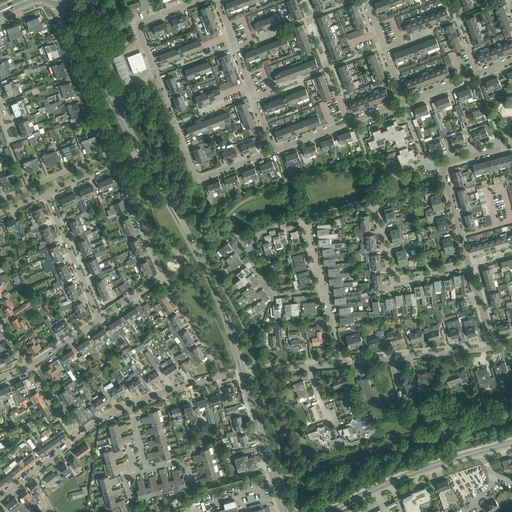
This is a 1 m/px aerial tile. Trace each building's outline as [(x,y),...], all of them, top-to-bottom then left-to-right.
[(132,14),(140,11),(149,8),(146,1),(145,0),(139,0),(141,3),(138,4),(137,4),(136,3),(129,5),(130,8),(132,13),(132,14)] [(242,6),(239,0),(234,0),(233,1),(236,9),(242,6)] [(324,4),(327,3),(326,0),(323,1),(316,4),(315,4),(317,10),(325,7),(324,4)] [(390,7),(387,0),(382,0),(381,1),(384,9),(390,7)] [(471,0),(463,3),(466,9),(474,6),(471,0)] [(233,1),(227,3),(230,11),(236,9),(233,1)] [(381,1),(375,3),(378,11),(384,9),(381,1)] [(359,9),(356,3),(348,6),(350,12),(359,9)] [(300,10),(297,4),(289,7),(292,13),(300,10)] [(505,11),(503,5),(495,8),(497,14),(505,11)] [(211,12),(209,6),(201,9),(203,15),(211,12)] [(361,15),(359,9),(350,12),(352,18),(361,15)] [(446,9),(441,10),(440,11),(443,19),(449,17),(446,9)] [(288,14),(291,20),(302,16),(300,10),(292,13),(288,14)] [(443,19),(440,11),(434,13),(437,21),(443,19)] [(508,17),(505,11),(497,14),(499,20),(508,17)] [(213,18),(211,12),(203,15),(205,21),(213,18)] [(437,21),(434,13),(428,15),(431,24),(437,21)] [(281,22),(278,14),(272,16),(275,24),(281,22)] [(185,17),(184,15),(178,17),(181,25),(185,23),(186,26),(191,24),(188,16),(185,17)] [(320,24),(328,21),(326,15),(318,18),(320,24)] [(363,21),(361,15),(352,18),(355,24),(363,21)] [(431,24),(428,15),(422,18),(426,26),(431,24)] [(40,16),(38,17),(33,19),(36,29),(37,32),(43,30),(47,28),(45,21),(41,23),(40,21),(42,20),(40,16)] [(275,24),(272,16),(267,18),(270,26),(275,24)] [(468,25),(477,22),(475,16),(466,19),(468,25)] [(171,20),(172,21),(172,22),(169,23),(172,31),(177,30),(176,27),(181,25),(178,17),(171,20)] [(510,23),(508,17),(499,20),(501,26),(508,23),(510,23)] [(216,24),(213,18),(205,21),(208,27),(216,24)] [(270,26),(267,18),(261,21),(264,29),(270,26)] [(426,26),(422,18),(417,20),(420,28),(426,26)] [(27,21),(27,23),(29,27),(28,28),(29,32),(36,29),(33,19),(27,21)] [(420,28),(417,20),(411,22),(414,30),(420,28)] [(261,21),(255,23),(256,26),(257,28),(258,31),(259,32),(262,30),(262,29),(264,29),(261,21)] [(331,27),(328,21),(320,24),(322,30),(331,27)] [(365,27),(363,21),(355,24),(357,30),(360,29),(363,28),(365,27)] [(166,24),(165,22),(159,25),(162,32),(167,30),(168,33),(172,31),(169,23),(166,24)] [(414,30),(411,22),(405,24),(405,26),(406,28),(408,33),(414,30)] [(479,28),(477,22),(468,25),(471,31),(479,28)] [(511,28),(510,23),(508,23),(501,26),(504,32),(511,29),(511,28)] [(19,24),(13,27),(15,32),(16,35),(23,33),(22,30),(21,30),(19,24)] [(218,30),(216,24),(208,27),(210,33),(211,33),(214,32),(217,31),(218,30)] [(453,24),(452,24),(445,27),(447,33),(455,30),(453,24)] [(153,27),(154,29),(151,30),(154,38),(158,37),(157,34),(162,32),(159,25),(153,27)] [(305,31),(302,25),(294,28),(297,34),(305,31)] [(8,35),(8,36),(12,45),(19,42),(16,35),(15,32),(13,27),(7,29),(9,34),(8,35)] [(333,32),(331,27),(322,30),(324,36),(333,32)] [(481,34),(479,28),(471,31),(473,37),(481,34)] [(458,36),(455,30),(447,33),(449,39),(458,36)] [(307,37),(305,31),(297,34),(299,39),(307,37)] [(335,38),(333,32),(324,36),(327,42),(335,38)] [(473,37),(475,43),(484,40),(481,34),(473,37)] [(460,42),(458,36),(449,39),(451,45),(460,42)] [(289,45),(286,37),(280,39),(283,47),(289,45)] [(309,42),(307,37),(299,39),(301,45),(308,43),(309,42)] [(337,44),(335,38),(327,42),(329,47),(337,44)] [(439,46),(436,38),(430,40),(433,48),(439,46)] [(283,47),(280,39),(275,42),(278,50),(283,47)] [(202,48),(199,40),(194,42),(197,50),(202,48)] [(433,48),(430,40),(424,42),(427,51),(433,48)] [(197,50),(194,42),(188,44),(190,51),(191,52),(197,50)] [(278,50),(275,42),(269,44),(272,52),(278,50)] [(309,42),(308,43),(301,45),(303,51),(307,50),(311,48),(309,42)] [(427,51),(424,42),(418,44),(421,53),(427,51)] [(460,42),(451,45),(454,51),(462,48),(460,42)] [(45,45),(41,47),(42,50),(44,54),(56,49),(54,43),(53,43),(50,45),(49,44),(48,44),(45,45)] [(510,52),(507,43),(501,45),(504,54),(510,52)] [(191,52),(190,51),(188,44),(182,46),(185,54),(191,52)] [(272,52),(269,44),(263,46),(266,54),(272,52)] [(339,50),(337,44),(329,47),(331,53),(339,50)] [(421,53),(418,44),(412,47),(415,55),(421,53)] [(504,54),(501,45),(495,48),(499,56),(504,54)] [(179,56),(185,54),(182,46),(176,48),(179,56)] [(266,54),(263,46),(257,48),(260,56),(266,54)] [(31,47),(28,48),(24,50),(25,53),(27,57),(30,56),(28,52),(32,50),(31,47)] [(415,55),(412,47),(406,49),(409,57),(415,55)] [(179,56),(176,48),(170,51),(173,59),(179,56)] [(260,56),(257,48),(251,50),(254,58),(260,56)] [(499,56),(495,48),(489,50),(493,58),(499,56)] [(44,54),(42,54),(43,57),(44,56),(46,61),(53,58),(54,58),(53,57),(59,55),(56,49),(44,54)] [(409,57),(406,49),(400,51),(403,60),(409,57)] [(251,50),(245,53),(248,61),(254,58),(251,50)] [(331,53),(333,59),(342,56),(339,50),(331,53)] [(493,58),(489,50),(484,52),(487,60),(493,58)] [(173,59),(170,51),(165,53),(168,61),(173,59)] [(400,51),(394,53),(397,62),(403,60),(400,51)] [(133,73),(145,69),(146,68),(140,52),(127,57),(129,61),(133,70),(132,70),(133,73)] [(487,60),(484,52),(477,54),(481,63),(487,60)] [(168,61),(165,53),(159,55),(162,63),(168,61)] [(222,53),(215,56),(216,59),(219,58),(221,64),(229,60),(227,54),(223,56),(222,53)] [(378,60),(375,54),(367,57),(369,63),(378,60)] [(121,55),(112,58),(123,86),(131,83),(121,55)] [(315,59),(311,61),(309,61),(312,69),(318,67),(315,59)] [(2,62),(0,62),(0,70),(13,65),(12,63),(7,64),(6,60),(2,61),(2,62)] [(232,67),(229,60),(221,64),(224,70),(232,67)] [(380,65),(378,60),(369,63),(372,69),(380,65)] [(211,69),(208,61),(202,64),(205,72),(211,69)] [(312,69),(309,61),(304,63),(307,71),(312,69)] [(56,65),(56,64),(48,67),(51,73),(59,70),(64,69),(62,63),(56,65)] [(307,71),(304,63),(298,65),(301,73),(307,71)] [(205,72),(202,64),(196,66),(199,74),(205,72)] [(341,74),(349,71),(347,64),(339,68),(341,74)] [(0,73),(1,76),(3,76),(7,74),(7,75),(8,75),(11,74),(9,70),(14,68),(13,65),(0,70),(0,73)] [(301,73),(298,65),(292,68),(295,76),(301,73)] [(382,71),(380,65),(372,69),(374,75),(381,72),(382,71)] [(199,74),(196,66),(191,68),(194,76),(199,74)] [(448,70),(447,67),(447,66),(441,69),(444,77),(450,75),(448,70)] [(234,73),(232,67),(224,70),(226,76),(234,73)] [(194,76),(191,68),(185,70),(188,78),(194,76)] [(295,76),(292,68),(286,70),(289,78),(295,76)] [(51,73),(52,76),(56,75),(57,79),(61,78),(61,77),(66,75),(64,69),(59,70),(51,73)] [(444,77),(441,69),(435,71),(438,79),(444,77)] [(289,78),(286,70),(280,72),(283,80),(289,78)] [(351,76),(349,71),(341,74),(343,79),(351,76)] [(382,71),(381,72),(374,75),(376,81),(385,77),(382,71)] [(438,79),(435,71),(429,73),(432,81),(438,79)] [(175,72),(167,75),(169,78),(166,79),(169,86),(176,83),(174,78),(177,77),(175,72)] [(280,72),(274,74),(275,76),(276,79),(277,82),(283,80),(280,72)] [(236,79),(234,73),(226,76),(228,82),(230,81),(233,80),(236,79)] [(432,81),(429,73),(423,75),(425,82),(426,84),(432,81)] [(325,81),(323,75),(315,78),(317,84),(325,81)] [(426,84),(425,82),(423,75),(417,78),(420,86),(426,84)] [(353,82),(351,76),(343,79),(345,85),(353,82)] [(501,86),(498,77),(492,79),(495,88),(496,90),(501,88),(501,86)] [(414,88),(420,86),(417,78),(411,80),(414,88)] [(492,79),(486,82),(489,90),(495,88),(492,79)] [(13,80),(9,81),(10,82),(4,84),(6,90),(18,86),(20,85),(19,82),(14,84),(13,80)] [(411,80),(410,80),(405,82),(408,90),(414,88),(411,80)] [(328,86),(325,81),(317,84),(320,89),(328,86)] [(60,85),(55,87),(57,91),(58,90),(59,93),(71,88),(69,83),(67,83),(67,82),(60,85)] [(345,85),(348,91),(356,88),(353,82),(345,85)] [(169,86),(171,92),(173,91),(174,94),(182,91),(181,86),(178,87),(176,83),(169,86)] [(9,96),(11,95),(14,94),(15,95),(18,94),(20,93),(18,86),(6,90),(9,96)] [(41,92),(47,90),(46,86),(39,89),(41,95),(42,94),(41,92)] [(330,92),(328,86),(320,89),(322,95),(330,92)] [(71,88),(59,93),(60,95),(58,96),(60,101),(61,100),(65,99),(71,97),(70,96),(74,94),(71,88)] [(221,96),(220,91),(218,88),(212,90),(215,98),(221,96)] [(470,88),(464,90),(467,98),(468,98),(472,96),(474,99),(476,98),(474,91),(472,92),(470,88)] [(309,97),(306,89),(300,91),(303,99),(309,97)] [(389,98),(386,89),(379,92),(383,100),(389,98)] [(210,101),(215,98),(212,90),(207,92),(210,101)] [(462,102),(462,104),(469,101),(468,98),(467,98),(464,90),(458,92),(460,98),(458,99),(460,103),(462,102)] [(493,94),(489,96),(486,90),(483,91),(487,101),(495,99),(493,94)] [(173,100),(175,105),(186,100),(187,100),(184,96),(182,91),(174,94),(176,97),(173,98),(174,99),(173,100)] [(303,99),(300,91),(294,93),(297,101),(303,99)] [(204,103),(210,101),(207,92),(201,95),(204,103)] [(330,92),(322,95),(324,101),(332,98),(330,92)] [(383,100),(379,92),(374,94),(377,102),(383,100)] [(297,101),(294,93),(288,95),(291,103),(297,101)] [(367,94),(361,96),(362,98),(364,105),(365,107),(371,104),(370,103),(368,96),(367,94)] [(377,102),(374,94),(368,96),(371,104),(377,102)] [(204,103),(201,95),(195,97),(198,105),(204,103)] [(291,103),(288,95),(282,98),(285,105),(291,103)] [(451,104),(448,96),(442,98),(445,107),(451,104)] [(24,98),(17,101),(17,102),(11,104),(14,110),(23,107),(22,104),(25,103),(24,98)] [(285,105),(282,98),(277,100),(280,108),(285,105)] [(365,107),(364,105),(362,98),(356,101),(359,109),(365,107)] [(442,98),(436,101),(439,106),(434,108),(436,114),(440,124),(442,123),(440,119),(443,118),(441,112),(444,111),(442,108),(445,107),(442,98)] [(186,100),(175,105),(177,109),(178,111),(179,110),(180,110),(181,113),(190,110),(186,100)] [(280,108),(277,100),(271,102),(274,110),(280,108)] [(359,109),(356,101),(350,103),(353,111),(359,109)] [(66,103),(57,106),(58,108),(59,110),(63,108),(65,113),(69,112),(78,108),(79,108),(77,102),(75,103),(73,104),(73,103),(67,105),(66,103)] [(247,108),(245,102),(237,105),(239,111),(247,108)] [(271,102),(265,104),(268,112),(274,110),(271,102)] [(428,109),(427,104),(420,107),(423,115),(430,112),(428,109)] [(16,116),(18,115),(22,114),(22,115),(26,114),(25,111),(28,110),(26,105),(23,107),(14,110),(16,116)] [(414,109),(416,113),(414,114),(417,121),(422,119),(420,116),(423,115),(420,107),(414,109)] [(78,108),(69,112),(72,119),(70,119),(71,122),(79,119),(78,115),(81,114),(79,108),(78,108)] [(250,114),(247,108),(239,111),(242,117),(250,114)] [(230,120),(227,112),(221,114),(224,122),(230,120)] [(28,119),(26,120),(18,123),(21,130),(33,125),(32,122),(31,119),(35,118),(33,114),(27,117),(28,119)] [(224,122),(221,114),(215,117),(218,125),(224,122)] [(252,120),(250,114),(242,117),(244,123),(250,120),(252,120)] [(318,115),(312,118),(315,126),(321,123),(320,120),(319,117),(318,115)] [(218,125),(215,117),(209,119),(212,127),(218,125)] [(315,126),(312,118),(306,120),(309,128),(315,126)] [(79,119),(71,122),(72,125),(74,130),(77,129),(75,124),(81,122),(80,119),(79,119)] [(212,127),(209,119),(204,121),(207,129),(212,127)] [(252,120),(250,120),(244,123),(246,129),(254,126),(252,120)] [(309,128),(306,120),(300,122),(303,130),(309,128)] [(207,129),(204,121),(198,123),(201,131),(207,129)] [(396,121),(393,122),(394,124),(396,129),(395,131),(397,132),(398,130),(404,128),(406,127),(405,124),(400,126),(398,125),(396,121)] [(303,130),(300,122),(294,125),(297,133),(303,130)] [(481,125),(482,128),(479,129),(482,138),(488,135),(486,130),(488,129),(488,130),(491,129),(489,122),(481,125)] [(201,131),(198,123),(192,125),(195,133),(201,131)] [(33,125),(21,130),(24,137),(26,136),(27,139),(28,138),(32,137),(35,136),(41,134),(44,133),(43,128),(39,129),(37,124),(33,125)] [(394,124),(387,126),(388,129),(385,131),(386,135),(395,131),(396,129),(394,124)] [(192,125),(186,128),(189,136),(195,133),(192,125)] [(297,133),(294,125),(288,127),(291,135),(297,133)] [(291,135),(288,127),(282,129),(285,137),(291,135)] [(471,132),(472,136),(475,136),(476,140),(482,138),(479,129),(476,130),(475,127),(470,129),(471,132)] [(407,135),(404,128),(398,130),(397,132),(401,141),(405,140),(403,136),(407,135)] [(282,129),(280,130),(275,132),(278,140),(285,137),(282,129)] [(380,129),(373,132),(375,137),(377,138),(386,135),(385,131),(381,132),(380,129)] [(371,136),(370,137),(365,139),(366,142),(368,141),(374,139),(376,140),(377,138),(375,137),(373,132),(372,130),(369,131),(371,136)] [(459,131),(455,132),(456,135),(459,144),(466,141),(463,135),(465,134),(463,130),(459,131)] [(355,134),(352,135),(350,131),(344,133),(348,141),(351,140),(352,142),(357,140),(355,134)] [(401,141),(397,132),(395,131),(386,135),(388,139),(391,138),(391,139),(394,140),(395,140),(396,143),(401,141)] [(344,133),(338,136),(340,140),(337,141),(339,147),(345,145),(344,143),(348,141),(344,133)] [(447,135),(450,141),(451,140),(454,146),(459,144),(456,135),(453,137),(452,133),(447,135)] [(83,137),(84,140),(81,141),(82,145),(83,144),(85,150),(91,148),(90,145),(88,139),(87,135),(83,137)] [(388,139),(386,135),(377,138),(376,140),(378,146),(386,143),(384,140),(388,139)] [(436,148),(437,150),(443,148),(442,146),(442,144),(444,143),(442,139),(441,137),(441,135),(436,137),(433,138),(433,139),(434,142),(436,148)] [(95,136),(88,139),(90,145),(91,148),(97,145),(95,140),(96,140),(95,136)] [(251,141),(247,143),(250,151),(256,148),(255,146),(258,145),(255,137),(250,138),(251,141)] [(74,138),(66,141),(67,143),(72,155),(78,153),(76,147),(77,147),(74,138)] [(334,142),(333,138),(327,140),(330,148),(333,147),(334,149),(339,147),(337,141),(334,142)] [(374,139),(368,141),(371,149),(378,146),(376,140),(374,139)] [(398,147),(399,150),(398,150),(398,151),(399,150),(403,149),(407,147),(408,147),(407,143),(406,143),(405,140),(406,140),(406,139),(405,140),(401,141),(396,143),(395,143),(397,147),(398,147)] [(425,142),(425,140),(421,142),(424,148),(429,147),(431,152),(437,150),(436,148),(434,142),(433,139),(425,142)] [(327,140),(321,142),(322,146),(320,147),(322,153),(327,151),(327,149),(330,148),(327,140)] [(20,141),(17,143),(12,144),(15,152),(23,149),(20,141)] [(247,143),(242,145),(241,142),(236,144),(239,152),(242,151),(243,153),(250,151),(247,143)] [(72,155),(67,143),(60,145),(61,149),(62,151),(63,152),(64,152),(66,157),(72,155)] [(202,143),(194,146),(195,149),(193,150),(195,156),(203,153),(201,149),(204,148),(202,143)] [(232,146),(233,148),(228,150),(231,158),(237,155),(236,153),(239,152),(236,144),(232,146)] [(317,149),(315,144),(309,147),(312,155),(315,154),(316,155),(322,153),(320,147),(317,149)] [(50,150),(48,151),(49,153),(51,160),(52,162),(58,160),(57,158),(56,154),(57,154),(57,153),(56,151),(55,151),(54,147),(50,149),(50,150)] [(303,149),(305,153),(302,154),(304,160),(305,163),(311,161),(309,156),(312,155),(309,147),(303,149)] [(412,149),(409,150),(407,147),(403,149),(407,158),(409,159),(415,156),(412,149)] [(218,151),(221,159),(224,158),(225,160),(231,158),(228,150),(223,152),(222,149),(218,151)] [(403,149),(399,150),(401,153),(397,155),(400,162),(406,159),(407,158),(403,149)] [(297,151),(297,150),(293,152),(293,153),(292,153),(295,161),(298,160),(300,165),(305,163),(304,160),(302,154),(299,155),(297,151)] [(41,153),(38,154),(41,162),(44,161),(43,159),(44,159),(46,164),(52,162),(51,160),(49,153),(48,151),(47,154),(42,156),(41,153)] [(198,162),(200,162),(201,165),(209,162),(207,157),(205,158),(203,153),(195,156),(198,162)] [(285,156),(287,160),(284,161),(286,167),(292,165),(291,163),(295,161),(292,153),(285,156)] [(511,165),(508,155),(503,156),(505,166),(511,165)] [(409,159),(407,158),(406,159),(408,160),(410,166),(411,168),(414,167),(412,162),(413,160),(418,159),(416,156),(415,156),(409,159)] [(505,166),(503,156),(497,158),(499,168),(505,166)] [(38,161),(36,158),(29,160),(33,170),(39,167),(36,162),(38,161)] [(499,168),(497,158),(491,160),(493,169),(499,168)] [(408,160),(406,159),(400,162),(403,169),(410,166),(408,160)] [(24,167),(25,166),(27,172),(33,170),(29,160),(22,163),(23,166),(24,167)] [(493,169),(491,160),(485,161),(488,171),(493,169)] [(273,162),(272,161),(267,163),(270,171),(273,170),(274,173),(275,172),(279,171),(276,161),(273,162)] [(488,171),(485,161),(479,163),(482,173),(488,171)] [(260,165),(261,166),(262,169),(259,170),(261,176),(262,179),(268,177),(267,174),(266,172),(270,171),(267,163),(260,165)] [(473,165),(474,167),(471,168),(472,174),(473,175),(474,177),(476,177),(476,174),(482,173),(479,163),(473,165)] [(255,167),(249,170),(252,180),(261,176),(259,170),(256,171),(255,167)] [(13,173),(6,175),(9,183),(9,185),(15,182),(15,180),(16,180),(15,176),(18,175),(16,169),(15,170),(12,171),(13,173)] [(249,170),(243,172),(244,176),(242,177),(244,183),(244,184),(253,181),(252,180),(249,170)] [(462,177),(462,175),(460,170),(453,172),(454,179),(462,177)] [(239,178),(237,174),(231,176),(234,184),(238,183),(238,185),(244,183),(242,177),(239,178)] [(6,175),(0,177),(0,180),(0,181),(2,185),(3,185),(4,187),(9,185),(9,183),(6,175)] [(231,176),(225,179),(227,183),(224,184),(226,190),(231,188),(231,186),(234,184),(231,176)] [(111,177),(110,177),(105,180),(108,187),(111,186),(112,187),(115,185),(111,177)] [(462,177),(454,179),(456,185),(464,183),(462,177)] [(108,187),(105,180),(98,183),(102,193),(103,193),(109,191),(108,187)] [(221,185),(219,181),(214,183),(217,191),(220,190),(220,192),(221,193),(227,191),(226,190),(224,184),(221,185)] [(206,191),(208,196),(207,197),(208,199),(215,197),(213,192),(217,191),(214,183),(207,185),(209,190),(206,191)] [(98,197),(93,185),(86,188),(89,195),(92,194),(94,198),(98,197)] [(89,195),(86,188),(79,191),(83,199),(86,198),(86,197),(89,195)] [(467,195),(465,189),(458,191),(459,197),(467,195)] [(439,194),(432,196),(431,192),(425,194),(427,201),(432,200),(433,204),(441,201),(439,194)] [(74,193),(67,196),(68,197),(70,203),(74,202),(74,203),(77,202),(76,198),(74,193)] [(471,194),(467,195),(459,197),(461,204),(469,202),(469,201),(472,200),(471,194)] [(67,196),(61,199),(65,208),(66,208),(68,207),(69,207),(72,206),(70,203),(68,197),(67,196)] [(112,210),(113,213),(116,212),(116,213),(118,212),(120,211),(125,209),(121,200),(120,201),(117,202),(115,203),(115,204),(110,206),(109,207),(110,209),(112,210)] [(397,200),(387,202),(389,208),(385,209),(387,216),(395,214),(394,211),(399,209),(398,205),(397,200)] [(428,209),(429,210),(427,210),(426,212),(427,217),(437,214),(436,210),(443,208),(441,201),(433,204),(434,207),(428,209)] [(469,202),(461,204),(463,210),(468,208),(468,211),(482,208),(482,207),(481,204),(477,205),(476,204),(470,205),(469,202)] [(43,214),(40,208),(30,212),(32,217),(32,219),(43,214)] [(482,208),(468,211),(469,214),(464,215),(466,222),(474,220),(477,219),(476,216),(473,216),(472,213),(483,210),(482,208)] [(111,218),(117,216),(116,213),(116,212),(113,213),(106,216),(107,220),(111,218)] [(73,221),(70,223),(72,229),(74,228),(82,225),(79,218),(84,216),(84,215),(83,213),(75,216),(72,217),(73,221)] [(32,219),(31,219),(34,225),(30,227),(31,230),(38,228),(36,224),(46,220),(43,214),(32,219)] [(387,216),(389,223),(396,221),(397,225),(403,223),(401,216),(396,218),(395,214),(387,216)] [(430,222),(432,222),(432,223),(438,221),(439,225),(447,222),(446,222),(445,219),(446,219),(445,215),(438,217),(437,214),(427,217),(428,221),(430,222)] [(117,223),(117,222),(119,225),(120,229),(121,229),(121,228),(131,224),(128,217),(127,218),(125,219),(125,217),(124,216),(120,218),(119,215),(117,216),(111,218),(112,223),(116,221),(117,223)] [(367,215),(356,216),(356,219),(358,219),(359,223),(367,222),(369,222),(369,215),(367,215)] [(323,229),(318,229),(319,235),(323,235),(328,234),(329,234),(329,229),(341,228),(340,223),(339,218),(335,219),(335,223),(322,225),(323,229)] [(7,222),(6,223),(7,226),(9,225),(10,229),(14,227),(15,230),(19,228),(20,232),(23,231),(20,224),(19,220),(16,222),(14,219),(7,222)] [(468,228),(471,227),(472,230),(487,226),(486,223),(476,226),(474,220),(466,222),(468,228)] [(357,227),(355,228),(356,230),(361,230),(362,230),(364,230),(365,230),(366,229),(370,229),(369,222),(367,222),(359,223),(359,226),(357,227)] [(447,222),(439,225),(440,228),(434,230),(436,237),(443,235),(442,231),(449,229),(448,226),(447,226),(446,223),(447,223),(447,222)] [(280,225),(280,226),(281,231),(278,232),(279,235),(280,235),(282,243),(288,242),(285,230),(287,230),(286,226),(286,223),(280,225)] [(403,223),(397,225),(398,229),(391,230),(393,237),(404,234),(403,231),(405,230),(403,223)] [(134,231),(131,224),(121,228),(121,229),(123,235),(125,234),(129,233),(134,231)] [(74,228),(72,229),(75,235),(77,234),(79,233),(84,231),(82,225),(74,228)] [(286,226),(287,230),(288,233),(291,232),(294,243),(300,241),(297,230),(294,231),(292,225),(286,226)] [(33,233),(36,232),(39,238),(44,236),(51,233),(48,226),(39,231),(38,228),(31,230),(33,233)] [(269,231),(270,234),(271,238),(272,241),(272,244),(273,244),(273,242),(274,242),(276,248),(283,246),(282,243),(280,235),(279,235),(277,236),(275,230),(269,231)] [(358,233),(356,234),(356,237),(358,236),(360,236),(360,239),(361,239),(362,239),(362,243),(373,242),(375,242),(374,239),(375,239),(376,235),(375,235),(374,235),(372,235),(369,235),(367,235),(367,232),(364,233),(362,233),(358,233)] [(45,239),(40,242),(41,245),(38,246),(40,249),(46,246),(44,243),(54,239),(51,233),(44,236),(45,239)] [(324,239),(319,239),(320,245),(322,245),(328,244),(329,244),(329,239),(338,238),(338,237),(338,233),(329,234),(328,234),(323,235),(324,239)] [(264,236),(266,242),(263,243),(266,254),(272,253),(270,245),(272,244),(272,241),(271,238),(270,234),(264,236)] [(393,237),(395,244),(402,242),(403,246),(409,245),(408,243),(407,238),(405,238),(404,234),(393,237)] [(443,235),(436,237),(439,247),(445,246),(453,244),(453,243),(452,243),(451,240),(452,240),(451,237),(444,239),(443,235)] [(509,244),(507,236),(501,238),(503,246),(509,244)] [(88,238),(85,239),(83,240),(78,242),(81,249),(91,244),(88,238)] [(491,249),(488,241),(488,238),(482,240),(485,251),(491,249)] [(503,246),(501,238),(495,240),(497,248),(503,246)] [(137,239),(129,243),(130,246),(131,245),(133,249),(140,246),(137,239)] [(485,251),(482,240),(475,242),(478,253),(485,251)] [(497,248),(495,240),(488,241),(491,249),(497,248)] [(228,243),(219,250),(223,255),(232,248),(234,250),(239,246),(236,241),(230,245),(228,243)] [(324,249),(323,249),(324,255),(329,254),(333,254),(333,253),(336,253),(336,251),(333,251),(333,248),(342,248),(342,246),(346,245),(345,242),(342,243),(329,244),(328,244),(328,248),(324,249)] [(360,250),(360,253),(364,253),(367,252),(366,249),(374,249),(375,249),(377,248),(376,245),(375,245),(375,242),(373,242),(362,243),(361,243),(361,248),(360,250)] [(478,253),(475,242),(469,244),(472,254),(478,253)] [(81,249),(83,254),(93,250),(95,254),(101,252),(106,250),(104,244),(93,249),(91,244),(81,249)] [(409,245),(403,246),(404,250),(397,252),(399,259),(407,257),(412,255),(409,246),(413,245),(413,244),(411,244),(409,245)] [(453,244),(445,246),(446,250),(440,251),(442,258),(449,256),(448,253),(455,251),(454,247),(453,247),(452,244),(453,244)] [(46,246),(40,249),(41,252),(45,251),(47,257),(59,252),(57,245),(47,250),(46,246)] [(130,254),(132,254),(133,257),(134,256),(143,252),(140,246),(133,249),(129,251),(130,254)] [(239,246),(234,250),(235,252),(226,259),(230,264),(239,257),(237,255),(243,251),(239,246)] [(288,254),(289,257),(287,258),(289,263),(291,263),(294,262),(305,259),(303,253),(298,255),(297,251),(293,252),(288,254)] [(47,261),(48,264),(44,266),(45,269),(54,265),(52,262),(62,258),(59,252),(47,257),(49,260),(47,261)] [(325,259),(324,259),(325,265),(328,265),(333,264),(335,264),(335,263),(334,258),(343,257),(347,257),(347,256),(350,255),(349,252),(337,253),(336,253),(333,253),(333,254),(329,254),(329,258),(325,259)] [(367,252),(364,253),(364,256),(366,256),(367,263),(369,262),(380,261),(379,254),(378,254),(370,255),(370,252),(367,252)] [(246,256),(245,256),(241,260),(239,257),(230,264),(234,269),(243,263),(244,265),(250,261),(246,256)] [(414,264),(416,261),(413,260),(413,259),(408,260),(407,257),(399,259),(401,266),(408,264),(408,265),(407,266),(409,267),(410,268),(411,267),(415,266),(414,264)] [(97,258),(94,259),(87,262),(89,268),(99,264),(97,258)] [(305,259),(294,262),(291,263),(292,268),(293,271),(302,269),(301,267),(307,266),(305,259)] [(510,268),(507,260),(501,262),(503,270),(510,268)] [(146,261),(138,264),(136,265),(139,272),(140,271),(144,270),(149,267),(146,261)] [(250,261),(244,265),(246,267),(237,274),(241,279),(245,276),(250,272),(248,269),(253,265),(250,261)] [(365,269),(363,269),(363,270),(363,273),(365,273),(372,272),(372,269),(381,268),(380,261),(369,262),(370,269),(365,270),(365,269)] [(333,268),(329,268),(329,274),(334,274),(339,273),(339,268),(348,267),(348,266),(348,262),(335,263),(335,264),(333,264),(333,268)] [(500,262),(485,266),(486,269),(483,270),(484,276),(495,273),(494,268),(501,266),(500,262)] [(46,273),(52,270),(53,273),(55,272),(56,276),(68,271),(65,264),(55,268),(54,265),(45,269),(46,273)] [(98,272),(102,270),(101,267),(99,264),(89,268),(92,274),(94,274),(97,272),(98,272)] [(149,267),(144,270),(140,271),(141,275),(143,279),(150,277),(149,275),(152,274),(149,267)] [(302,269),(293,271),(294,275),(298,273),(299,279),(310,276),(308,270),(302,272),(302,269)] [(114,270),(104,274),(105,278),(101,280),(95,282),(98,288),(108,284),(106,279),(110,277),(111,275),(111,274),(112,274),(111,272),(114,271),(114,270)] [(68,271),(56,276),(59,282),(54,284),(56,287),(62,284),(61,281),(70,277),(68,271)] [(334,278),(330,278),(331,284),(333,284),(339,284),(339,283),(340,283),(342,283),(342,279),(339,279),(339,278),(342,277),(352,276),(352,275),(352,272),(339,273),(334,274),(334,278)] [(366,276),(369,275),(369,282),(371,282),(382,281),(381,274),(372,275),(372,272),(365,273),(366,276)] [(495,274),(495,273),(484,276),(486,282),(494,280),(493,274),(495,274)] [(241,279),(235,282),(239,288),(249,281),(250,283),(255,279),(252,274),(247,278),(245,276),(241,279)] [(454,274),(454,275),(454,276),(454,278),(455,284),(455,285),(455,286),(460,286),(461,294),(461,297),(463,296),(466,295),(464,275),(460,276),(460,274),(459,274),(454,274)] [(17,275),(13,277),(17,286),(21,284),(19,280),(18,277),(17,275)] [(299,279),(297,280),(299,285),(297,285),(298,289),(307,286),(306,283),(311,282),(310,276),(299,279)] [(255,279),(250,283),(252,285),(242,292),(246,297),(256,290),(254,288),(259,284),(255,279)] [(444,280),(445,285),(445,290),(446,290),(449,290),(449,289),(451,289),(452,298),(456,298),(456,294),(455,286),(455,285),(455,284),(451,284),(450,279),(444,280)] [(434,281),(435,285),(435,289),(435,290),(436,292),(436,293),(441,293),(442,302),(447,301),(446,290),(445,290),(445,285),(441,285),(440,280),(434,281)] [(494,280),(486,282),(488,289),(496,287),(494,280)] [(339,288),(334,288),(335,294),(339,294),(339,293),(344,293),(344,287),(353,286),(353,285),(358,285),(357,282),(342,283),(340,283),(339,283),(339,284),(339,288)] [(57,291),(61,290),(62,291),(64,291),(65,294),(76,290),(73,283),(63,287),(62,284),(56,287),(52,289),(54,294),(57,292),(57,291)] [(110,290),(108,284),(98,288),(101,294),(110,290)] [(425,284),(424,284),(424,285),(425,286),(425,290),(426,295),(426,296),(431,296),(432,304),(433,307),(427,308),(428,314),(439,313),(437,304),(436,293),(436,292),(435,290),(435,289),(435,285),(431,285),(430,284),(425,284)] [(415,287),(415,293),(416,296),(422,296),(422,305),(423,305),(427,305),(426,296),(426,295),(425,290),(421,291),(421,286),(420,286),(415,287)] [(263,289),(261,289),(257,292),(256,290),(246,297),(250,302),(259,295),(261,297),(266,293),(263,289)] [(76,290),(65,294),(68,301),(60,304),(61,307),(70,303),(69,300),(78,296),(76,290)] [(103,300),(107,298),(108,301),(114,299),(112,294),(110,290),(101,294),(103,300)] [(340,297),(335,298),(336,304),(339,304),(344,303),(345,303),(345,297),(359,296),(361,296),(361,294),(360,291),(344,293),(339,293),(339,294),(340,297)] [(161,293),(156,296),(159,301),(160,302),(164,299),(166,298),(162,292),(161,293)] [(498,296),(497,292),(489,294),(491,301),(502,297),(502,295),(498,296)] [(261,297),(262,299),(253,306),(257,312),(266,305),(265,302),(270,298),(266,293),(261,297)] [(312,295),(312,297),(312,301),(309,301),(310,313),(317,313),(316,307),(317,307),(317,306),(319,306),(318,294),(312,295)] [(406,295),(405,295),(406,299),(406,304),(407,304),(412,304),(413,313),(412,314),(413,315),(418,315),(418,313),(416,296),(416,298),(412,298),(411,294),(406,295)] [(300,296),(300,303),(303,302),(304,314),(310,313),(309,301),(306,302),(306,295),(300,296)] [(396,295),(395,296),(396,297),(396,303),(396,305),(397,305),(402,305),(403,314),(404,314),(404,316),(408,316),(408,313),(407,304),(406,304),(406,299),(402,299),(401,295),(396,295)] [(294,296),(294,298),(294,303),(291,303),(292,315),(299,314),(298,303),(300,303),(300,296),(294,296)] [(40,300),(37,301),(35,297),(33,298),(36,306),(41,304),(40,300)] [(276,298),(276,300),(277,304),(273,305),(274,316),(281,316),(280,304),(282,304),(282,297),(276,298)] [(282,297),(282,304),(285,304),(286,315),(292,315),(291,303),(288,303),(288,297),(282,297)] [(502,297),(491,301),(493,307),(501,305),(500,301),(503,300),(502,297)] [(160,302),(157,304),(160,309),(168,304),(169,303),(166,298),(164,299),(160,302)] [(386,302),(383,302),(384,308),(384,310),(384,312),(387,310),(387,309),(392,308),(393,317),(398,317),(397,305),(396,305),(396,303),(392,303),(392,298),(391,298),(386,299),(386,302)] [(457,306),(458,310),(468,307),(468,306),(467,302),(466,302),(465,299),(456,302),(455,298),(448,301),(449,305),(451,304),(453,308),(457,306)] [(6,300),(2,302),(6,308),(4,309),(8,316),(9,315),(12,313),(13,312),(11,309),(14,307),(12,304),(10,305),(6,300)] [(344,307),(340,308),(340,314),(345,313),(350,312),(349,307),(359,306),(358,301),(345,303),(344,303),(344,307)] [(374,311),(369,312),(369,317),(384,315),(384,312),(384,310),(384,308),(383,302),(379,302),(379,301),(378,301),(373,302),(374,311)] [(81,302),(80,303),(72,306),(70,303),(61,307),(63,311),(70,307),(71,310),(75,309),(76,312),(84,308),(81,302)] [(14,311),(16,314),(28,306),(26,303),(14,311)] [(159,317),(155,319),(156,320),(157,322),(158,322),(161,320),(168,315),(167,313),(169,311),(173,309),(169,303),(168,304),(160,309),(162,312),(164,315),(159,318),(159,317)] [(139,305),(136,308),(130,311),(136,319),(142,315),(146,320),(148,318),(144,312),(139,305)] [(145,305),(142,306),(145,311),(144,312),(148,318),(150,316),(147,311),(148,310),(145,305)] [(28,306),(16,314),(19,318),(31,310),(28,306)] [(87,315),(84,308),(76,312),(79,318),(87,315)] [(130,311),(125,315),(128,320),(128,321),(129,323),(127,324),(129,326),(133,333),(134,333),(137,331),(132,323),(137,321),(136,319),(130,311)] [(345,317),(341,317),(341,323),(343,323),(344,327),(351,325),(350,323),(351,323),(354,322),(354,317),(359,316),(359,317),(367,317),(365,311),(350,312),(345,313),(345,317)] [(168,315),(161,320),(162,323),(166,321),(170,318),(172,321),(168,324),(170,326),(171,325),(178,320),(180,319),(176,314),(175,315),(173,316),(171,314),(168,315)] [(477,324),(475,317),(467,319),(468,320),(470,327),(466,328),(469,337),(470,338),(474,336),(473,336),(477,335),(475,330),(474,326),(477,325),(477,324)] [(16,319),(12,321),(16,327),(17,326),(18,326),(20,329),(23,327),(25,330),(29,328),(27,325),(27,324),(26,323),(23,319),(19,321),(17,318),(16,319)] [(50,328),(53,326),(47,318),(44,320),(50,328)] [(120,318),(114,322),(115,323),(121,332),(124,336),(127,334),(122,327),(125,326),(126,328),(129,326),(127,324),(126,322),(123,323),(123,322),(120,318)] [(174,331),(168,335),(170,337),(171,336),(181,330),(180,327),(183,325),(180,319),(178,320),(171,325),(174,331)] [(453,328),(449,330),(452,339),(453,339),(457,338),(457,337),(461,336),(458,327),(461,326),(459,319),(451,321),(453,328)] [(509,322),(509,319),(503,321),(504,324),(506,332),(511,331),(509,322)] [(67,323),(65,320),(59,323),(63,329),(64,331),(70,327),(67,323)] [(502,333),(502,335),(506,334),(506,332),(504,324),(501,324),(500,321),(497,321),(498,325),(500,334),(502,333)] [(114,322),(109,325),(110,326),(114,333),(112,335),(115,340),(117,339),(118,338),(116,335),(121,332),(115,323),(114,322)] [(309,331),(308,331),(309,337),(309,338),(313,338),(313,344),(323,343),(322,340),(325,340),(324,331),(325,331),(325,328),(324,328),(323,322),(322,322),(316,323),(317,329),(315,329),(315,331),(309,332),(309,331)] [(64,331),(63,329),(59,323),(54,327),(56,330),(58,335),(64,331)] [(440,338),(439,333),(438,330),(440,330),(438,324),(435,325),(435,327),(433,328),(434,331),(430,333),(429,329),(428,327),(424,329),(426,336),(427,336),(429,335),(429,338),(430,339),(430,341),(440,338)] [(271,347),(276,347),(276,345),(284,344),(283,326),(275,327),(276,335),(270,336),(271,347)] [(104,328),(99,332),(99,333),(104,341),(110,337),(109,337),(104,328)] [(181,330),(171,336),(173,339),(177,336),(181,342),(184,340),(184,339),(189,336),(190,335),(186,330),(185,331),(183,332),(181,330)] [(377,331),(375,334),(376,337),(369,339),(371,347),(381,344),(379,339),(385,337),(383,333),(383,330),(377,331)] [(401,332),(400,333),(399,333),(394,335),(393,330),(386,332),(388,336),(389,341),(391,340),(392,345),(393,345),(392,344),(400,341),(400,342),(404,341),(402,336),(401,333),(401,332)] [(424,339),(423,334),(421,330),(410,333),(411,338),(413,343),(413,342),(420,340),(424,339)] [(297,332),(288,332),(290,346),(292,345),(292,346),(301,345),(301,344),(300,340),(300,339),(301,339),(300,331),(297,332)] [(99,332),(93,336),(94,337),(96,340),(98,344),(100,346),(100,345),(105,342),(104,341),(99,333),(99,332)] [(349,340),(350,343),(349,344),(350,349),(357,347),(356,345),(363,343),(359,333),(355,334),(356,336),(348,338),(348,340),(349,340)] [(181,341),(180,342),(184,347),(187,345),(189,344),(194,341),(190,335),(189,336),(184,339),(184,340),(181,342),(181,341)] [(35,345),(34,344),(35,343),(32,339),(27,342),(30,346),(29,347),(33,353),(34,352),(38,350),(41,348),(38,343),(35,345)] [(88,339),(83,343),(89,352),(94,348),(93,347),(89,340),(88,339)] [(165,352),(169,350),(162,339),(158,342),(165,352)] [(96,340),(93,341),(96,345),(100,351),(102,349),(100,345),(100,346),(98,344),(96,340)] [(83,343),(77,346),(78,347),(80,350),(81,352),(83,355),(89,352),(83,343)] [(191,346),(187,349),(189,352),(188,352),(190,355),(189,356),(191,358),(194,355),(199,352),(200,351),(197,346),(196,347),(193,349),(192,349),(191,346)] [(72,349),(67,353),(68,354),(70,359),(72,361),(73,361),(75,360),(78,358),(76,355),(75,354),(72,349)] [(5,353),(6,356),(2,357),(4,362),(5,364),(12,361),(11,359),(8,351),(5,353)] [(147,351),(144,353),(153,366),(156,364),(153,360),(152,358),(151,357),(150,355),(148,352),(147,351)] [(194,356),(191,358),(193,362),(196,367),(201,363),(199,360),(204,357),(200,351),(199,352),(194,355),(194,356)] [(67,353),(61,357),(62,358),(64,361),(65,362),(62,364),(74,380),(76,379),(67,365),(67,364),(68,362),(70,363),(72,361),(70,359),(68,354),(67,353)] [(155,355),(151,357),(152,358),(153,360),(156,364),(157,365),(160,363),(155,355)] [(168,360),(166,361),(167,364),(169,366),(172,372),(173,373),(179,370),(178,368),(176,365),(174,363),(171,358),(168,360)] [(51,367),(45,371),(49,377),(51,376),(52,378),(58,374),(56,372),(59,371),(55,365),(59,363),(57,360),(52,363),(49,364),(51,367)] [(166,361),(161,365),(162,368),(164,370),(165,372),(168,377),(173,373),(172,372),(169,366),(167,364),(166,361)] [(188,370),(186,366),(184,362),(180,365),(185,372),(188,370)] [(501,363),(501,364),(502,365),(500,366),(499,365),(494,367),(495,370),(496,374),(498,381),(504,379),(505,384),(508,393),(511,395),(511,385),(508,371),(506,365),(505,362),(501,363)] [(133,364),(130,365),(136,374),(137,375),(139,377),(139,378),(141,377),(139,373),(139,372),(138,372),(135,367),(133,364)] [(93,374),(95,373),(100,369),(97,365),(90,370),(93,374)] [(144,374),(144,375),(150,384),(155,380),(154,379),(150,371),(147,368),(145,369),(147,372),(144,374)] [(155,368),(150,371),(154,379),(155,380),(161,377),(160,375),(158,372),(156,370),(155,368)] [(480,385),(488,382),(490,388),(497,386),(496,383),(495,379),(491,380),(487,368),(480,370),(479,369),(475,371),(476,376),(480,385)] [(111,373),(113,377),(114,376),(118,381),(121,379),(116,372),(115,370),(111,373)] [(118,370),(116,372),(121,379),(124,377),(120,372),(119,373),(118,370)] [(448,379),(447,379),(448,383),(446,384),(448,389),(452,387),(451,384),(461,381),(462,384),(469,382),(467,377),(465,370),(447,375),(448,379)] [(433,382),(433,377),(432,372),(418,373),(419,383),(433,382)] [(400,376),(397,377),(400,388),(401,388),(402,393),(403,396),(403,397),(412,394),(411,390),(412,390),(411,386),(410,378),(409,378),(408,374),(403,376),(403,375),(399,376),(400,376)] [(132,378),(136,386),(137,387),(139,386),(140,387),(143,385),(142,384),(143,384),(139,378),(139,377),(137,375),(132,378)] [(333,385),(334,385),(335,389),(348,384),(350,390),(354,389),(352,384),(351,379),(350,379),(352,383),(348,384),(345,375),(332,380),(333,380),(334,384),(333,384),(333,385)] [(391,376),(389,376),(389,375),(384,375),(385,380),(380,381),(380,382),(375,382),(377,390),(381,390),(381,393),(382,395),(382,394),(389,394),(388,389),(392,389),(392,388),(393,388),(393,383),(392,383),(391,376)] [(127,382),(125,383),(127,388),(129,387),(132,391),(137,387),(136,386),(132,378),(131,378),(130,376),(128,377),(129,378),(125,380),(127,382)] [(362,392),(363,392),(365,392),(367,398),(374,395),(368,378),(364,379),(363,378),(362,379),(362,378),(360,379),(359,378),(358,380),(356,380),(358,385),(361,384),(362,388),(361,389),(361,390),(360,391),(361,391),(361,392),(362,392)] [(23,380),(15,383),(18,390),(15,391),(18,397),(19,400),(23,397),(22,394),(25,393),(23,388),(25,387),(23,380)] [(295,390),(296,390),(299,398),(303,397),(304,398),(308,396),(306,390),(305,390),(304,387),(306,387),(304,380),(293,384),(295,390)] [(111,382),(103,387),(106,390),(108,395),(111,393),(114,398),(119,394),(118,393),(115,387),(114,385),(111,382)] [(119,382),(114,385),(115,387),(118,393),(119,394),(125,391),(124,390),(121,385),(119,382)] [(12,391),(10,386),(3,388),(7,398),(10,397),(9,394),(13,393),(18,405),(20,404),(19,400),(18,397),(15,391),(15,390),(12,391)] [(226,395),(222,396),(224,401),(232,399),(232,395),(235,395),(233,387),(225,388),(226,395)] [(64,391),(59,394),(63,399),(64,398),(69,395),(66,389),(64,391)] [(354,389),(336,396),(337,400),(337,401),(338,404),(341,412),(346,410),(349,409),(345,397),(350,396),(356,394),(354,389)] [(88,391),(85,393),(86,395),(88,399),(92,405),(96,410),(98,408),(104,405),(103,403),(99,398),(98,395),(93,399),(88,391)] [(37,392),(32,395),(29,397),(34,404),(41,399),(37,392)] [(64,398),(63,399),(66,404),(68,403),(72,401),(74,404),(86,395),(85,393),(84,392),(81,394),(76,398),(73,392),(69,395),(64,398)] [(76,407),(71,411),(74,416),(76,415),(84,409),(81,405),(81,404),(88,399),(86,395),(74,404),(76,407)] [(100,397),(99,398),(103,403),(104,405),(109,401),(105,395),(104,395),(100,397)] [(220,403),(218,395),(211,397),(214,405),(218,404),(219,407),(221,407),(220,403)] [(41,409),(46,405),(41,399),(34,404),(33,404),(34,407),(38,404),(41,409)] [(208,403),(206,399),(197,402),(197,403),(198,407),(199,408),(199,407),(204,406),(206,409),(205,410),(209,423),(216,421),(211,408),(209,408),(208,405),(208,403)] [(303,405),(305,410),(306,410),(310,421),(314,420),(319,418),(315,406),(312,407),(310,402),(303,405)] [(196,415),(194,408),(192,409),(191,403),(183,406),(186,416),(189,415),(192,426),(199,424),(196,415)] [(451,404),(446,407),(451,418),(456,415),(451,404)] [(50,412),(46,405),(41,409),(46,415),(49,413),(50,412)] [(181,418),(182,418),(180,413),(181,413),(179,407),(168,410),(170,417),(177,414),(179,422),(182,421),(181,418)] [(76,415),(74,416),(78,422),(79,421),(84,417),(83,415),(86,413),(84,409),(76,415)] [(149,413),(149,415),(141,418),(142,421),(155,417),(159,416),(159,415),(157,410),(149,413)] [(50,412),(49,413),(46,415),(50,422),(55,419),(50,412)] [(159,416),(155,417),(142,421),(143,424),(151,421),(152,424),(161,422),(159,416)] [(239,416),(235,417),(232,418),(229,419),(231,425),(242,422),(240,416),(239,416)] [(364,418),(365,419),(367,425),(366,425),(367,428),(375,425),(374,421),(370,422),(368,416),(364,418)] [(339,429),(338,431),(339,431),(341,435),(349,433),(353,444),(361,441),(357,431),(359,430),(360,430),(360,429),(361,427),(366,425),(367,425),(365,419),(358,421),(357,420),(354,419),(352,418),(350,423),(349,422),(349,423),(346,424),(347,424),(348,427),(339,429)] [(152,424),(153,427),(144,429),(145,432),(156,429),(162,428),(161,422),(152,424)] [(231,425),(233,431),(226,433),(227,437),(232,435),(237,434),(236,431),(244,428),(242,422),(231,425)] [(118,426),(117,423),(108,425),(110,431),(125,427),(127,426),(126,423),(118,426)] [(127,426),(125,427),(110,431),(112,437),(120,435),(120,432),(128,429),(127,426)] [(315,437),(321,434),(323,441),(326,442),(327,440),(330,439),(328,432),(329,430),(327,429),(325,430),(323,426),(321,427),(318,426),(317,429),(317,430),(305,434),(306,438),(305,439),(310,442),(311,441),(313,440),(315,437)] [(164,433),(162,428),(156,429),(145,432),(146,435),(154,433),(155,436),(164,433)] [(55,435),(61,442),(67,437),(64,433),(62,430),(55,435)] [(155,436),(156,439),(148,441),(148,444),(166,439),(164,433),(155,436)] [(233,436),(234,443),(240,442),(240,444),(247,442),(245,434),(239,436),(238,435),(233,436)] [(54,447),(61,442),(55,435),(49,439),(50,442),(54,447)] [(121,437),(120,435),(112,437),(113,443),(130,438),(129,435),(121,437)] [(342,436),(336,438),(339,446),(342,445),(343,449),(346,448),(345,444),(344,443),(342,436)] [(27,440),(33,449),(36,447),(30,438),(27,440)] [(115,449),(124,446),(123,443),(131,441),(130,438),(113,443),(115,449)] [(339,446),(336,438),(331,440),(329,441),(330,445),(330,446),(331,447),(333,448),(339,446)] [(167,445),(166,439),(148,444),(149,447),(157,445),(158,447),(167,445)] [(45,440),(41,443),(44,447),(47,451),(54,447),(50,442),(48,444),(45,440)] [(41,443),(37,446),(40,449),(37,451),(40,456),(47,451),(44,447),(41,443)] [(90,449),(89,447),(86,443),(75,452),(78,456),(79,458),(90,449)] [(158,447),(159,450),(151,452),(152,456),(169,451),(167,445),(158,447)] [(195,455),(193,456),(193,459),(210,454),(214,453),(212,447),(205,449),(200,450),(201,453),(195,455)] [(15,448),(11,451),(12,452),(10,454),(12,456),(19,451),(17,448),(15,448)] [(113,452),(112,449),(103,452),(105,458),(109,457),(120,454),(122,453),(121,450),(113,452)] [(161,459),(170,457),(169,451),(152,456),(152,458),(161,456),(161,459)] [(24,458),(26,459),(26,460),(30,464),(36,459),(31,452),(24,458)] [(122,453),(120,454),(109,457),(105,458),(106,464),(115,461),(115,458),(123,456),(122,453)] [(210,454),(193,459),(194,462),(196,461),(202,459),(203,462),(212,460),(210,454)] [(238,458),(234,459),(238,472),(245,470),(245,471),(246,472),(248,471),(248,470),(248,469),(257,466),(254,456),(249,458),(248,455),(241,457),(241,455),(240,455),(238,455),(237,456),(238,458)] [(75,476),(79,473),(76,470),(82,466),(77,460),(74,456),(69,460),(75,469),(71,471),(75,476)] [(26,459),(24,458),(18,463),(24,470),(30,464),(26,460),(26,459)] [(510,468),(511,469),(511,468),(511,459),(510,460),(510,458),(503,460),(505,469),(510,468)] [(24,470),(18,463),(15,460),(9,465),(14,470),(17,475),(24,470)] [(198,467),(196,467),(197,470),(199,470),(214,466),(217,465),(216,462),(213,463),(212,460),(203,462),(204,465),(198,467)] [(106,464),(104,464),(105,470),(108,469),(123,465),(125,465),(124,462),(116,464),(115,461),(106,464)] [(65,464),(59,468),(60,470),(62,472),(64,475),(62,476),(62,477),(64,480),(62,481),(64,484),(69,480),(66,476),(71,472),(69,469),(69,468),(68,467),(65,464)] [(125,465),(123,465),(108,469),(110,475),(119,473),(118,470),(126,468),(125,465)] [(199,470),(197,470),(197,473),(199,473),(206,471),(206,474),(215,471),(214,466),(199,470)] [(178,469),(175,470),(179,488),(185,486),(183,477),(180,478),(179,476),(180,476),(178,469)] [(11,480),(17,475),(14,470),(7,476),(11,480)] [(172,471),(172,474),(174,479),(171,480),(174,489),(179,488),(175,470),(172,471)] [(207,477),(199,479),(200,482),(201,486),(207,485),(205,480),(217,477),(220,476),(218,471),(218,470),(215,471),(206,474),(207,477)] [(54,472),(45,479),(46,480),(48,483),(49,484),(57,478),(60,476),(58,473),(55,474),(54,472)] [(168,481),(166,473),(163,474),(168,491),(169,494),(175,492),(174,489),(171,480),(168,481)] [(160,475),(161,477),(162,483),(160,483),(162,492),(168,491),(163,474),(160,475)] [(5,485),(11,480),(7,476),(1,481),(4,484),(5,485)] [(108,476),(99,478),(96,479),(97,485),(101,484),(118,480),(117,476),(109,479),(108,476)] [(157,484),(155,476),(151,477),(156,494),(157,497),(163,495),(162,492),(160,483),(157,484)] [(148,478),(149,480),(151,486),(148,487),(150,496),(156,494),(151,477),(148,478)] [(145,487),(143,479),(140,480),(145,497),(146,501),(149,500),(148,496),(150,496),(148,487),(145,487)] [(35,480),(28,486),(29,487),(32,490),(35,493),(36,494),(41,490),(38,487),(40,485),(38,483),(35,480)] [(119,483),(118,480),(101,484),(102,490),(111,488),(110,485),(119,483)] [(137,481),(139,489),(136,490),(139,499),(145,497),(140,480),(137,481)] [(440,493),(439,493),(444,508),(449,506),(444,492),(451,490),(447,480),(437,483),(440,493)] [(86,486),(82,487),(82,490),(69,493),(71,500),(84,498),(84,496),(88,495),(86,486)] [(411,493),(407,495),(406,495),(403,497),(404,499),(403,500),(407,511),(421,511),(418,504),(433,498),(428,486),(411,493)] [(120,488),(112,490),(111,488),(102,490),(104,496),(121,491),(120,488)] [(21,493),(20,494),(21,495),(22,497),(25,501),(26,502),(28,501),(30,504),(35,503),(36,502),(33,495),(32,495),(30,493),(29,494),(26,490),(26,489),(23,492),(22,491),(20,493),(21,493)] [(121,491),(104,496),(101,497),(103,502),(105,501),(114,499),(114,496),(122,494),(121,491)] [(35,493),(32,495),(33,495),(36,502),(37,503),(40,502),(36,494),(35,493)] [(15,498),(6,505),(8,506),(10,509),(12,511),(15,511),(19,508),(21,507),(24,511),(25,511),(24,504),(23,503),(21,501),(19,503),(18,502),(15,498)] [(111,511),(120,508),(123,511),(126,511),(123,500),(115,502),(114,499),(105,501),(103,502),(107,511),(109,511),(111,511)] [(485,506),(488,511),(493,511),(494,511),(500,507),(495,499),(485,506)] [(235,500),(223,503),(224,509),(225,511),(270,511),(269,506),(263,508),(262,508),(258,509),(256,505),(256,504),(249,506),(250,511),(248,511),(238,511),(236,505),(235,500)]
